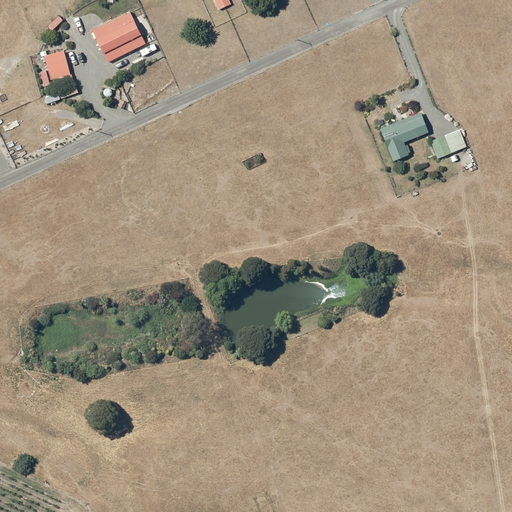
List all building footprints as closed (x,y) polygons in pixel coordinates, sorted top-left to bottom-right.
[(231,4),(229,0),(214,0),(219,10),(231,4)] [(147,44),(131,12),(93,30),(108,62),(147,44)] [(41,53),(42,56),(39,57),(42,71),(49,69),(51,80),(55,79),(56,83),(69,80),(68,76),(71,75),(65,51),(49,55),(48,51),(41,53)] [(78,94),(75,86),(59,92),(62,100),(78,94)] [(430,132),(422,113),(382,128),(394,161),(410,155),(405,142),(430,132)] [(467,146),(460,129),(431,141),(438,158),(467,146)]
